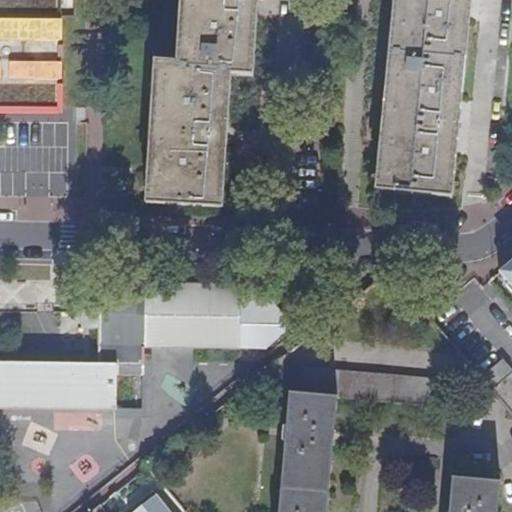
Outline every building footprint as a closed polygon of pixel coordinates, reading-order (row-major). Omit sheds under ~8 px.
[(63,0),(0,0),(0,119),(69,120),(69,91),(63,91),(63,0)] [(203,0),(203,14),(186,13),(182,67),(161,65),(157,117),(173,119),(171,152),(154,151),(152,167),(149,201),(222,206),(226,156),(210,155),(212,122),(228,123),(232,70),(253,72),(257,19),(242,17),(242,0),(203,0)] [(186,0),(186,13),(203,14),(203,0),(186,0)] [(257,19),(258,0),(242,0),(242,17),(257,19)] [(444,144),(456,145),(459,112),(447,111),(449,87),(461,88),(466,32),(455,31),(457,8),(469,9),(469,0),(417,0),(417,4),(400,2),(390,104),(407,106),(403,139),(386,138),(381,187),(451,195),(453,169),(441,168),(444,144)] [(455,31),(466,32),(469,9),(457,8),(455,31)] [(447,111),(459,112),(461,88),(449,87),(447,111)] [(390,104),(386,138),(403,139),(407,106),(390,104)] [(173,119),(157,117),(154,151),(171,152),(173,119)] [(210,155),(226,156),(228,123),(212,122),(210,155)] [(453,169),(456,145),(444,144),(441,168),(453,169)] [(511,285),(511,282),(504,273),(501,276),(510,287),(511,285)] [(103,304),(103,330),(102,366),(0,365),(0,410),(118,412),(118,410),(118,377),(144,377),(145,356),(145,349),(270,351),(294,327),(260,289),(103,287),(103,304)] [(86,313),(86,315),(86,330),(103,330),(103,304),(86,304),(86,313)] [(155,356),(145,356),(144,377),(144,410),(118,410),(118,412),(118,420),(153,421),(155,356)] [(443,409),(445,382),(300,370),(298,396),(289,395),(279,511),(328,511),(338,400),(443,409)] [(511,414),(511,377),(494,393),(511,414)] [(52,428),(91,426),(91,414),(52,416),(52,428)] [(498,511),(501,484),(453,480),(450,511),(498,511)] [(166,511),(155,498),(138,511),(166,511)]
